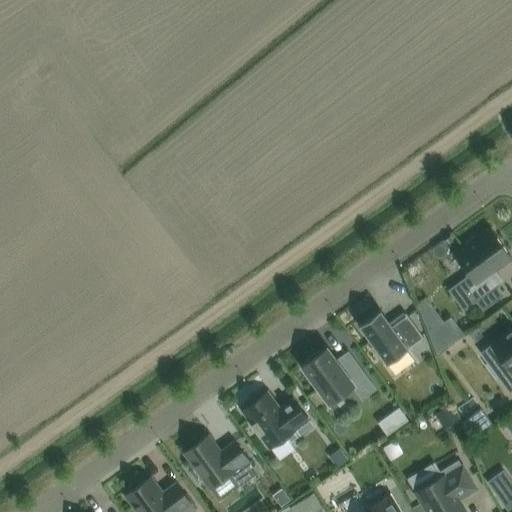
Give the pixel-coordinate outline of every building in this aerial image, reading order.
[(468,276),(449,290),(463,309),(475,300),(476,299),(495,286),(487,275),(511,257),(490,228),(477,238),(474,235),(465,242),(467,245),(453,255),(468,276)] [(501,294),(495,286),(476,299),(482,308),(501,294)] [(423,337),(405,313),(390,324),(379,309),(358,325),(386,364),(423,337)] [(432,330),(429,332),(436,351),(440,348),(462,333),(450,317),(432,330)] [(511,329),(490,346),(509,371),(499,378),(509,391),(511,388),(511,329)] [(345,374),(336,361),(326,348),(320,352),(318,350),(306,359),(307,362),(302,366),(328,402),(352,385),(361,398),(375,389),(357,365),(345,374)] [(307,418),(295,403),(282,412),(267,391),(241,410),(269,448),(293,430),(297,435),(311,424),(307,418)] [(388,433),(409,417),(400,404),(379,420),(388,433)] [(448,404),(434,412),(443,427),(457,419),(448,404)] [(467,440),(492,422),(480,406),(460,421),(467,440)] [(403,443),(428,432),(421,417),(396,427),(403,443)] [(257,473),(234,440),(220,450),(208,434),(183,453),(209,488),(230,473),(239,486),(257,473)] [(415,446),(401,454),(409,469),(423,462),(415,446)] [(341,449),(331,456),(338,466),(348,459),(341,449)] [(414,493),(425,511),(465,511),(457,499),(475,488),(462,465),(461,465),(458,460),(438,471),(441,476),(414,493)] [(511,501),(511,483),(502,470),(488,479),(507,505),(511,501)] [(150,477),(125,495),(137,511),(191,511),(195,510),(175,483),(162,493),(150,477)] [(282,488),(273,494),(281,506),(290,499),(282,488)] [(293,511),(308,511),(322,504),(314,490),(290,505),(293,511)] [(398,511),(389,495),(366,509),(368,511),(398,511)]
